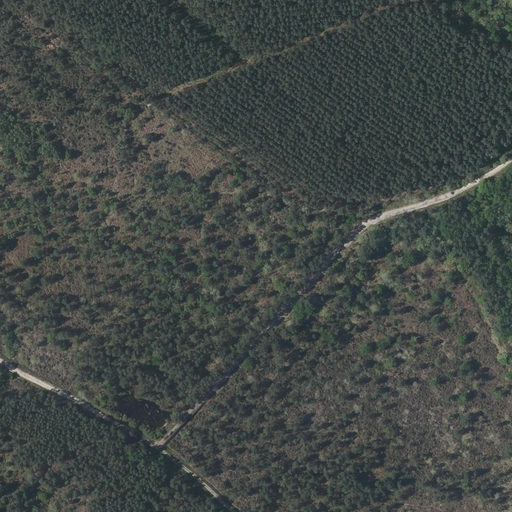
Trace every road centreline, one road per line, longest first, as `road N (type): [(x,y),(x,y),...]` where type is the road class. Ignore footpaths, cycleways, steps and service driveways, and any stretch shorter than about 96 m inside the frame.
road 1 (track): [(511,160),(493,175),(371,216),(167,458)]
road 2 (track): [(0,366),(167,458),(229,511)]
